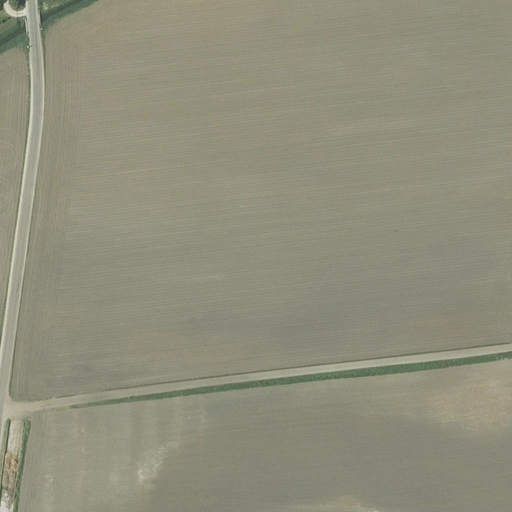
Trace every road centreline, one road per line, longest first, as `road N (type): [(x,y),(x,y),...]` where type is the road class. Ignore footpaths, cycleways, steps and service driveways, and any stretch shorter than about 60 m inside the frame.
road 1 (track): [(511,348),(0,413)]
road 2 (unclassified): [(0,403),(36,113),(30,0)]
